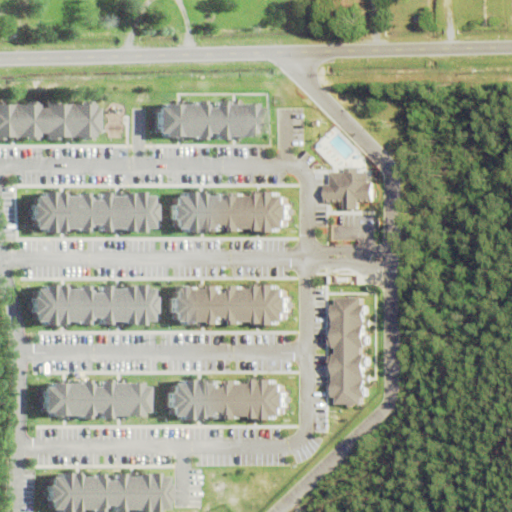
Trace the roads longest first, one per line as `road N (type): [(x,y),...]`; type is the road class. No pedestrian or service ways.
road 1 (residential): [(279,511),(384,413),(393,394),(391,172),(311,87),(299,51)]
road 2 (secondary): [(511,45),(0,57)]
